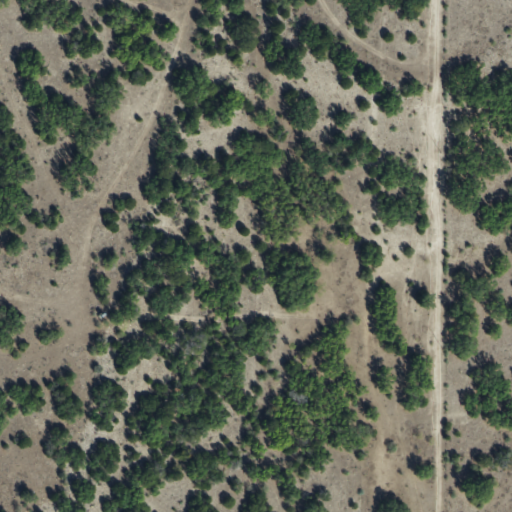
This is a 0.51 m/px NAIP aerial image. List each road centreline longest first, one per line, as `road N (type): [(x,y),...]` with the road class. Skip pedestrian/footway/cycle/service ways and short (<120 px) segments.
road 1 (residential): [(386,0),(385,150),(405,170),(390,269),(390,511)]
road 2 (residential): [(511,78),(464,145),(405,170)]
